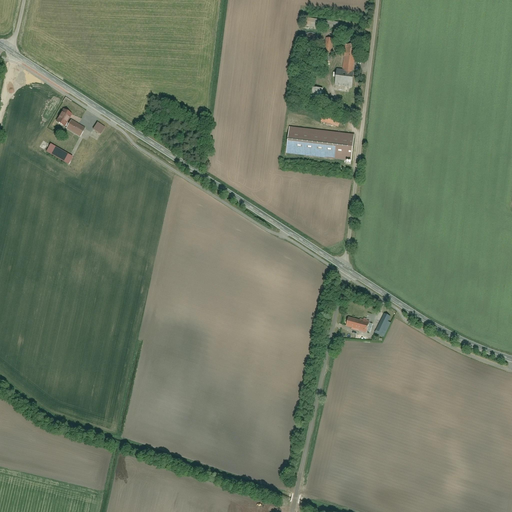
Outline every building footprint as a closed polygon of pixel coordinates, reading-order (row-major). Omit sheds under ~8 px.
[(338,23),(304,18),(303,26),(337,31),(338,23)] [(316,41),(316,40),(316,38),(315,37),(315,36),(314,35),(313,34),(312,33),(310,33),(309,33),(308,33),(306,33),(305,34),(304,35),(303,36),(303,37),(302,39),(302,40),(303,41),(303,43),(304,44),(305,45),(306,46),(307,46),(308,46),(310,46),(311,46),(312,46),(313,45),(314,44),(315,43),(316,42),(316,41)] [(333,39),(326,38),(323,59),(330,60),(333,39)] [(344,44),(340,73),(335,73),(334,83),(350,85),(355,46),(344,44)] [(322,90),(311,89),(309,102),(321,103),(322,90)] [(65,112),(57,123),(63,127),(71,115),(65,112)] [(341,120),(323,115),(321,124),(338,129),(341,120)] [(77,126),(69,122),(65,129),(78,137),(84,129),(78,125),(77,126)] [(103,130),(96,126),(93,131),(100,135),(103,130)] [(292,127),(288,153),(353,162),(357,136),(292,127)] [(85,140),(76,154),(90,162),(98,148),(85,140)] [(88,168),(50,145),(46,153),(84,176),(88,168)] [(367,323),(348,319),(346,329),(365,332),(367,323)] [(386,324),(379,321),(372,337),(379,340),(386,324)]
